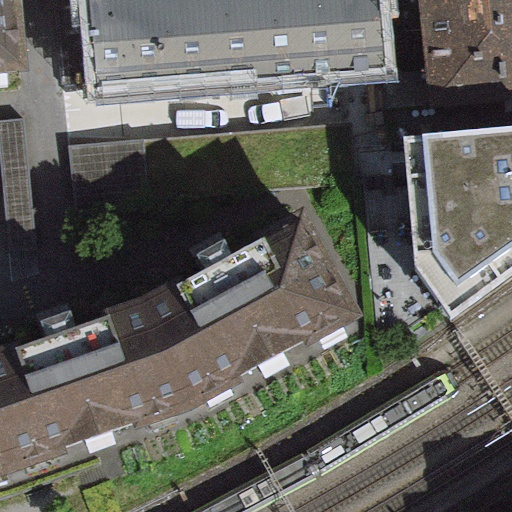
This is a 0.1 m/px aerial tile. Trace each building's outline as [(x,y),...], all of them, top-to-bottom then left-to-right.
[(21,0),(0,0),(0,83),(30,81),(21,0)] [(95,0),(103,90),(382,67),(376,0),(95,0)] [(511,0),(428,0),(438,98),(511,91),(511,0)] [(417,264),(448,311),(511,265),(511,130),(406,139),(417,264)] [(310,215),(146,294),(192,388),(355,309),(310,215)] [(146,294),(0,353),(0,426),(13,460),(192,388),(146,294)] [(0,426),(0,464),(13,460),(0,426)]
